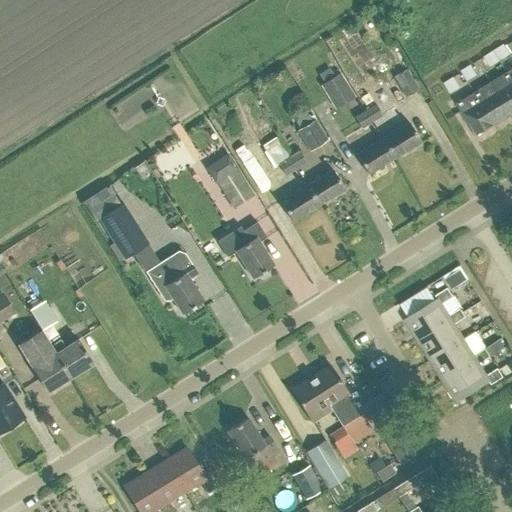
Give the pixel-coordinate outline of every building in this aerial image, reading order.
[(493,51),(500,61),(510,54),(503,44),(493,51)] [(500,61),(493,51),(483,57),(490,67),(500,61)] [(467,81),(477,75),(470,65),(461,71),(467,81)] [(408,96),(417,91),(407,72),(397,78),(408,96)] [(491,82),(511,114),(511,113),(511,79),(507,72),(491,82)] [(334,110),(346,103),(354,98),(340,74),(320,87),(334,110)] [(450,93),(460,87),(453,77),(443,83),(450,93)] [(474,92),(494,124),(511,114),(491,82),(474,92)] [(494,124),(474,92),(456,104),(468,123),(469,122),(477,135),(494,124)] [(365,110),(371,121),(382,115),(375,104),(365,110)] [(361,127),(371,121),(365,110),(354,117),(361,127)] [(309,150),(327,139),(315,118),(297,129),(309,150)] [(382,138),(394,158),(420,141),(408,122),(382,138)] [(277,165),(292,154),(278,135),(263,145),(277,165)] [(368,174),(394,158),(382,138),(356,154),(368,174)] [(249,142),(238,149),(263,190),(273,183),(249,142)] [(299,151),(289,157),(295,168),(305,162),(299,151)] [(285,175),(295,168),(289,157),(278,164),(285,175)] [(233,207),(253,194),(235,167),(216,180),(233,207)] [(306,185),(318,205),(344,188),(332,169),(306,185)] [(93,222),(99,218),(120,205),(108,185),(81,202),(93,222)] [(292,221),(318,205),(306,185),(280,201),(292,221)] [(99,218),(124,259),(148,244),(122,203),(120,205),(99,218)] [(266,237),(257,222),(243,231),(240,226),(216,241),(226,257),(235,251),(252,278),(273,265),(258,242),(266,237)] [(170,302),(173,300),(182,314),(202,300),(189,280),(198,274),(185,254),(178,251),(146,271),(165,302),(170,302)] [(445,279),(452,289),(467,280),(460,270),(445,279)] [(452,319),(449,315),(442,303),(453,296),(448,288),(435,295),(438,299),(405,319),(418,340),(452,319)] [(0,322),(15,313),(1,291),(0,292),(0,322)] [(42,330),(57,320),(45,300),(29,310),(42,330)] [(430,360),(464,339),(455,324),(466,317),(460,308),(449,315),(452,319),(418,340),(430,360)] [(50,346),(50,345),(41,330),(18,344),(27,359),(34,370),(47,392),(70,377),(50,346)] [(474,354),(485,347),(476,332),(464,339),(474,354)] [(499,338),(485,347),(491,356),(505,347),(499,338)] [(50,346),(70,377),(93,363),(78,339),(65,348),(60,340),(50,346)] [(477,359),(480,363),(491,356),(485,347),(474,354),(464,339),(430,360),(443,380),(477,359)] [(487,374),(480,363),(477,359),(443,380),(456,401),(489,381),(491,384),(503,376),(498,367),(487,374)] [(332,410),(342,427),(344,429),(364,416),(330,364),(311,377),(332,410)] [(511,369),(509,364),(501,368),(506,376),(511,372),(511,369)] [(312,422),(332,410),(311,377),(291,390),(312,422)] [(0,385),(0,430),(22,417),(1,384),(0,385)] [(380,394),(372,399),(393,433),(384,439),(399,463),(411,455),(416,452),(402,428),(380,394)] [(263,440),(248,417),(227,431),(244,459),(245,459),(251,469),(279,451),(270,436),(263,440)] [(339,449),(351,441),(344,429),(342,427),(330,435),(339,449)] [(328,488),(348,477),(325,439),(306,450),(328,488)] [(165,460),(185,492),(201,482),(208,493),(216,487),(209,475),(205,478),(186,447),(165,460)] [(372,474),(383,467),(377,457),(366,465),(372,474)] [(175,511),(169,502),(185,492),(165,460),(145,472),(164,504),(160,507),(163,511),(175,511)] [(375,473),(381,482),(395,473),(389,464),(375,473)] [(291,476),(306,499),(323,489),(307,466),(291,476)] [(151,511),(160,507),(164,504),(145,472),(123,485),(139,511),(151,511)] [(404,492),(419,483),(414,474),(399,484),(404,492)] [(343,491),(338,483),(328,489),(332,497),(343,491)] [(383,506),(398,496),(393,488),(378,497),(383,506)] [(357,511),(372,511),(377,509),(372,501),(357,510),(357,511)]
